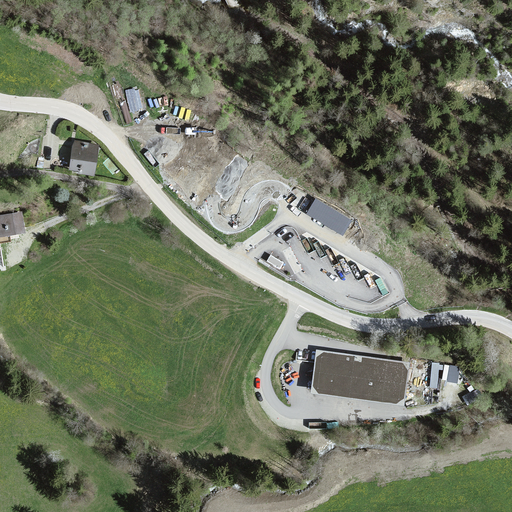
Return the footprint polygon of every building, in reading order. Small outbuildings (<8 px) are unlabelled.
[(143,108),(139,87),(127,89),(131,111),(143,108)] [(99,148),(76,143),(71,170),(94,175),(99,148)] [(314,200),(307,217),(345,234),(352,217),(314,200)] [(21,216),(0,217),(0,237),(23,235),(21,216)] [(409,361),(316,349),(311,390),(403,402),(409,361)] [(442,378),(458,383),(462,367),(446,363),(442,378)]
